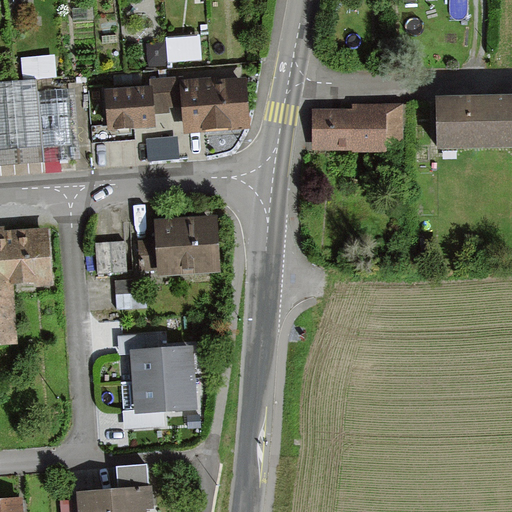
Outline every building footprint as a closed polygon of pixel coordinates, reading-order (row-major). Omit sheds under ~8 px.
[(197,60),(196,36),(164,38),(165,46),(147,47),(148,63),(197,60)] [(18,58),(20,81),(55,78),(53,55),(18,58)] [(55,78),(20,81),(0,82),(0,165),(77,159),(71,76),(55,78)] [(183,106),(185,127),(249,122),(245,76),(181,81),(183,106)] [(183,106),(181,81),(151,83),(153,108),(183,106)] [(102,88),(106,127),(154,123),(153,108),(151,83),(102,88)] [(511,96),(439,98),(440,145),(511,144),(511,96)] [(312,109),(312,149),(402,148),(402,102),(355,102),(355,108),(312,109)] [(176,158),(175,138),(144,140),(145,160),(176,158)] [(139,242),(141,272),(218,267),(215,216),(154,219),(155,241),(139,242)] [(48,280),(45,227),(0,229),(0,341),(12,341),(9,282),(48,280)] [(124,273),(122,243),(94,244),(96,275),(124,273)] [(138,281),(114,282),(115,309),(144,308),(143,293),(138,293),(138,281)] [(118,353),(130,352),(157,350),(156,334),(117,337),(118,353)] [(133,381),(192,376),(190,348),(157,350),(130,352),(133,381)] [(192,376),(133,381),(135,409),(160,407),(195,405),(192,376)] [(160,407),(135,409),(122,410),(124,429),(162,426),(160,407)] [(76,488),(77,511),(142,511),(142,506),(149,505),(147,463),(117,465),(118,486),(76,488)] [(0,501),(0,511),(18,511),(18,501),(0,501)]
